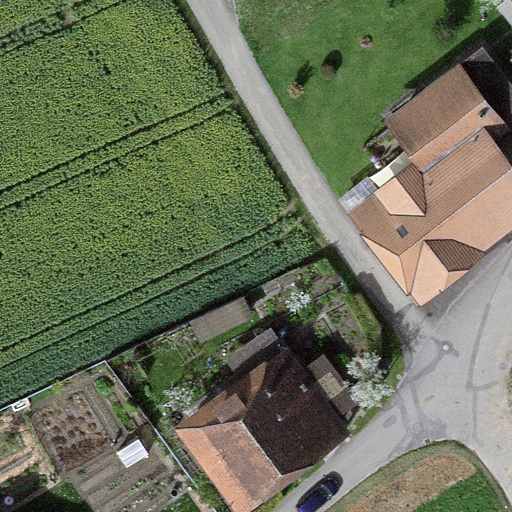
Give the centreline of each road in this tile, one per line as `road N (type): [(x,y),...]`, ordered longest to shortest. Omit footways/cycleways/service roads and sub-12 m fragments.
road 1 (unclassified): [(457,409),(201,0)]
road 2 (unclassified): [(320,511),(457,409)]
